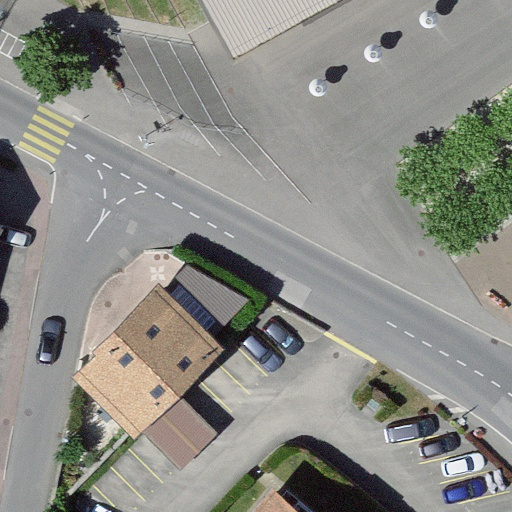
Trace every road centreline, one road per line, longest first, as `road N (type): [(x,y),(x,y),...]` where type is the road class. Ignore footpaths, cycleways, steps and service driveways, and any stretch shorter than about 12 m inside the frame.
road 1 (unclassified): [(511,398),(464,363),(123,176)]
road 2 (residential): [(27,511),(57,321),(123,176)]
road 3 (unclassified): [(123,176),(0,110)]
